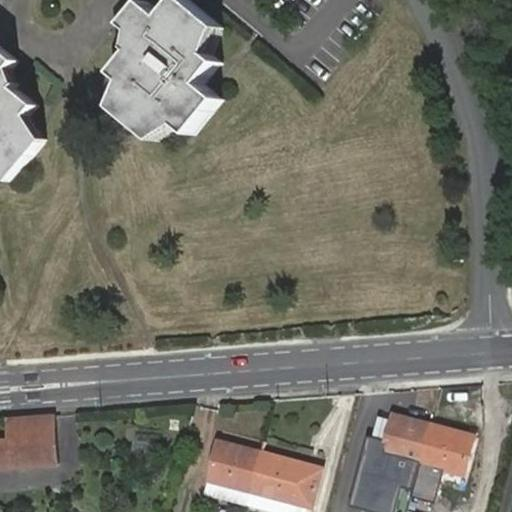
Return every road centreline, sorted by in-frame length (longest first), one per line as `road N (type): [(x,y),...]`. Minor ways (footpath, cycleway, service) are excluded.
road 1 (residential): [(492,344),(0,391)]
road 2 (residential): [(492,344),(482,132),(430,0)]
road 3 (unknown): [(374,355),(342,511)]
